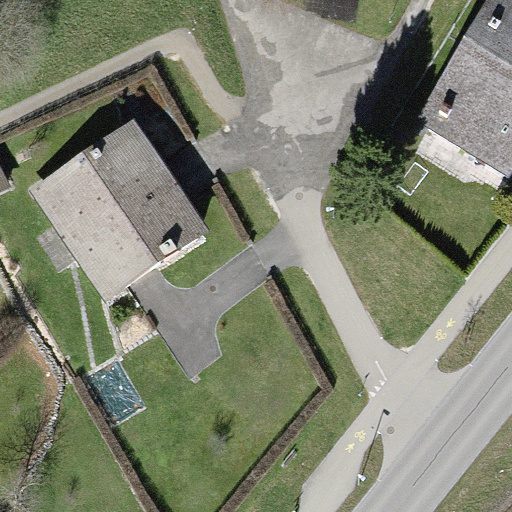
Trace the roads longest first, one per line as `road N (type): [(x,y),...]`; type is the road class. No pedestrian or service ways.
road 1 (residential): [(231,0),(240,43),(382,388),(433,461)]
road 2 (primary): [(511,361),(433,461)]
